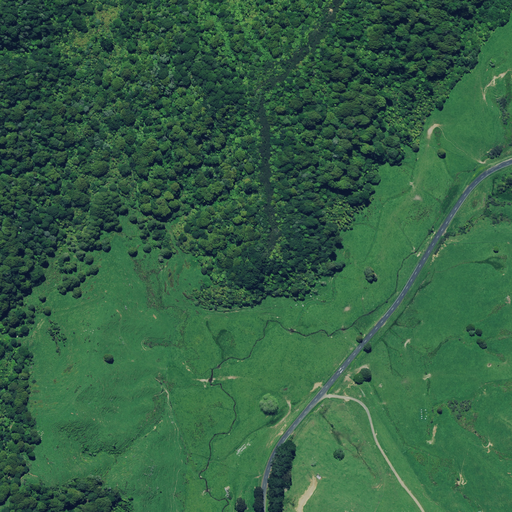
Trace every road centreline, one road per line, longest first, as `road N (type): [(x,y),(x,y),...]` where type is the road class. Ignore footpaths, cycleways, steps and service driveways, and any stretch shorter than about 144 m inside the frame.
road 1 (track): [(331,0),(270,84),(259,117),(266,193),(253,218),(170,239),(184,280),(271,349),(300,419)]
road 2 (unclassified): [(266,511),(267,476),(281,441),(391,311),(485,168),(511,159)]
